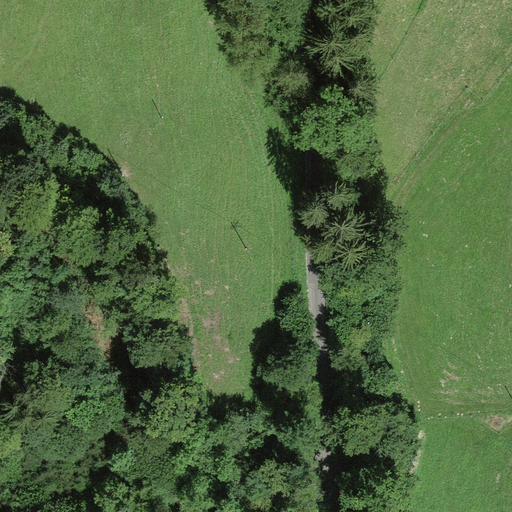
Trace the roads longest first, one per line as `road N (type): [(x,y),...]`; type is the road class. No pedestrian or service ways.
road 1 (residential): [(321,511),(311,0)]
road 2 (track): [(322,500),(356,449),(356,327),(366,264),(399,198),(471,101)]
